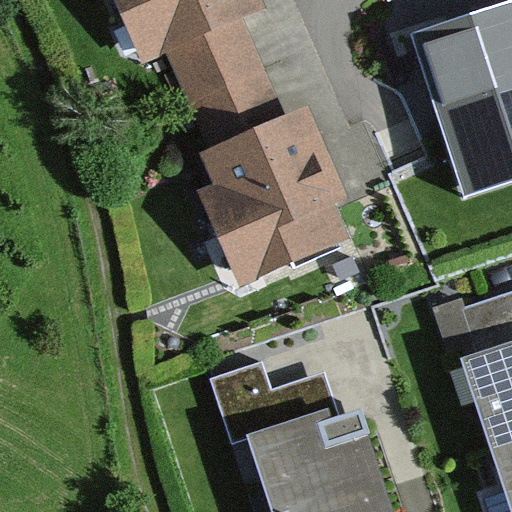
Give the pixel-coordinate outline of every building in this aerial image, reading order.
[(172,59),(193,109),(261,80),(238,27),(259,18),(251,0),(120,0),(149,68),(172,59)] [(511,188),(511,21),(419,52),(468,202),(511,188)] [(285,138),(261,80),(193,109),(229,195),(210,203),(245,286),(344,244),(331,212),(341,208),(307,129),(285,138)] [(354,405),(341,345),(273,359),(278,384),(331,374),(338,409),(354,405)] [(511,359),(470,373),(499,463),(511,458),(511,359)] [(357,416),(256,449),(276,511),(352,511),(385,502),(357,416)] [(511,458),(499,463),(511,502),(511,458)] [(388,511),(385,502),(352,511),(388,511)]
